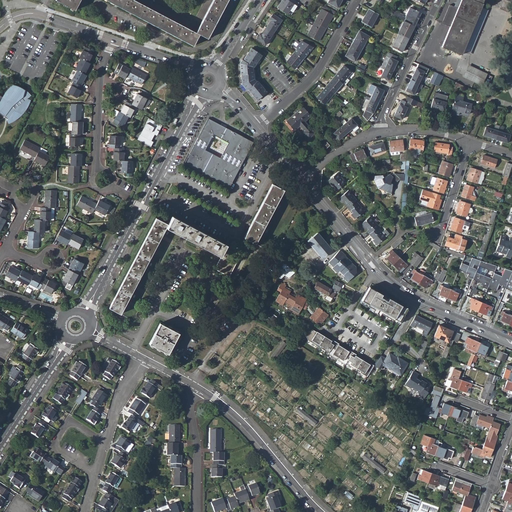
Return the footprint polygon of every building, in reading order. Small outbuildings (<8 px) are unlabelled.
[(55,0),(75,10),(79,0),(55,0)] [(106,0),(193,46),(199,34),(207,39),(227,0),(212,0),(196,32),(134,0),(106,0)] [(287,14),(288,12),(286,11),(292,3),(287,0),(281,0),(277,8),(287,14)] [(482,3),(473,0),(460,0),(459,4),(457,8),(453,6),(449,5),(442,23),(450,26),(442,47),(461,55),(463,52),(481,7),(483,3),(482,3)] [(511,1),(511,0),(496,0),(495,4),(500,6),(499,9),(508,12),(511,1)] [(289,11),(292,13),(297,6),(292,3),(286,11),(288,12),(289,11)] [(481,7),(463,52),(469,55),(488,10),(481,7)] [(321,8),(314,22),(326,28),(328,25),(327,24),(333,14),(321,8)] [(405,17),(402,16),(398,14),(397,17),(404,21),(414,26),(420,13),(415,10),(415,11),(410,8),(405,17)] [(370,26),(377,13),(368,9),(365,15),(364,15),(360,21),(370,26)] [(270,21),(265,27),(273,33),(281,20),(272,14),(269,20),(270,21)] [(404,21),(398,33),(399,34),(408,38),(414,26),(404,21)] [(324,31),(326,28),(314,22),(307,34),(318,40),(323,31),(324,31)] [(264,46),(273,33),(265,27),(260,35),(259,34),(255,40),(264,46)] [(356,35),(352,43),(362,48),(363,47),(365,42),(368,36),(360,31),(357,36),(356,35)] [(402,52),(408,38),(399,34),(396,39),(395,38),(391,47),(402,52)] [(296,48),(294,51),(294,52),(302,59),(312,47),(301,40),(295,47),(296,48)] [(355,61),(362,48),(352,43),(349,48),(350,49),(346,56),(355,61)] [(81,58),(88,62),(94,51),(85,46),(79,57),(81,58)] [(262,55),(251,48),(243,60),(242,59),(239,63),(240,74),(241,75),(241,84),(246,90),(247,89),(257,100),(267,92),(257,81),(256,82),(254,79),(253,74),(253,73),(252,70),(254,68),(254,67),(262,55)] [(294,69),(302,59),(294,52),(291,56),(288,54),(287,55),(289,57),(286,62),(294,69)] [(388,53),(382,65),(386,67),(393,71),(397,61),(396,60),(397,57),(388,53)] [(77,70),(85,74),(90,63),(88,62),(81,58),(75,69),(77,70)] [(126,76),(130,69),(119,63),(114,73),(125,78),(126,76)] [(413,74),(411,79),(419,82),(424,72),(426,73),(429,68),(418,63),(414,71),(413,74)] [(344,65),(335,76),(343,82),(346,78),(351,72),(344,65)] [(480,69),(468,65),(463,76),(475,81),(480,69)] [(130,69),(126,76),(141,84),(146,75),(131,66),(130,69)] [(388,80),(393,71),(386,67),(381,77),(388,80)] [(487,72),(480,69),(475,81),(482,84),(487,72)] [(73,82),(81,86),(87,75),(85,74),(77,70),(71,81),(73,82)] [(438,86),(443,75),(437,73),(434,80),(433,83),(432,84),(438,86)] [(333,94),(343,82),(335,76),(325,87),(333,94)] [(421,89),(423,85),(419,82),(411,79),(405,91),(413,94),(417,87),(421,89)] [(81,86),(73,82),(67,92),(77,97),(82,87),(81,86)] [(366,96),(370,98),(375,86),(372,84),(366,96)] [(0,112),(8,118),(7,120),(9,123),(15,120),(21,116),(27,108),(31,100),(27,99),(24,101),(22,98),(23,97),(25,90),(19,87),(13,85),(4,94),(1,99),(0,103),(0,112)] [(375,86),(370,98),(378,102),(384,90),(375,86)] [(324,104),(333,94),(325,87),(316,98),(324,104)] [(131,104),(136,106),(141,109),(143,106),(147,98),(137,93),(131,104)] [(456,95),(450,113),(456,115),(457,111),(467,114),(470,103),(462,101),(463,97),(456,95)] [(372,116),(378,102),(370,98),(366,96),(365,97),(369,100),(362,115),(367,121),(372,116)] [(415,105),(417,106),(419,102),(408,96),(405,101),(401,100),(393,115),(401,119),(409,103),(414,106),(415,105)] [(143,106),(146,107),(147,105),(150,104),(151,101),(147,98),(143,106)] [(433,98),(431,107),(443,111),(446,102),(433,98)] [(136,106),(131,104),(126,101),(120,112),(128,116),(130,117),(136,106)] [(72,121),(81,122),(81,104),(71,104),(70,121),(72,121)] [(303,107),(287,121),(294,130),(299,126),(303,130),(302,132),(308,139),(314,133),(305,121),(310,116),(303,107)] [(342,114),(339,110),(333,114),(337,118),(342,114)] [(128,116),(120,112),(119,111),(117,114),(113,122),(122,127),(128,116)] [(350,118),(346,122),(342,124),(348,131),(351,128),(355,125),(356,125),(350,118)] [(149,119),(138,140),(151,146),(153,142),(151,141),(154,135),(157,136),(162,126),(149,119)] [(229,142),(224,151),(243,160),(252,142),(222,126),(214,122),(208,119),(198,137),(208,142),(213,134),(229,142)] [(81,122),(72,121),(72,133),(80,134),(82,134),(83,122),(81,122)] [(338,139),(348,131),(342,124),(333,133),(338,139)] [(484,135),(496,139),(500,126),(497,125),(495,129),(486,127),(484,135)] [(504,127),(500,126),(496,139),(507,143),(510,134),(502,132),(504,127)] [(80,134),(72,133),(70,133),(69,145),(80,146),(80,134)] [(114,148),(120,148),(120,135),(110,135),(109,147),(114,148)] [(194,145),(204,150),(208,142),(198,137),(194,145)] [(401,139),(389,141),(391,152),(403,151),(401,139)] [(409,150),(412,150),(419,151),(422,151),(423,140),(409,139),(409,150)] [(35,157),(40,148),(24,140),(20,149),(35,157)] [(383,143),(367,147),(370,155),(385,151),(383,143)] [(434,143),(433,151),(446,153),(446,157),(450,158),(452,147),(448,147),(449,144),(434,143)] [(229,186),(239,168),(220,158),(204,150),(194,145),(185,163),(229,186)] [(40,148),(35,157),(34,160),(45,165),(50,156),(46,154),(47,151),(40,147),(40,148)] [(122,160),(124,160),(124,148),(120,148),(114,148),(113,160),(122,160)] [(362,150),(350,155),(353,162),(366,156),(362,150)] [(220,158),(239,168),(243,160),(224,151),(220,158)] [(70,165),(79,166),(81,166),(82,153),(71,153),(70,165)] [(483,155),(480,164),(494,168),(497,159),(483,155)] [(124,160),(122,160),(121,172),(132,173),(132,160),(124,160)] [(441,161),(438,173),(448,177),(452,165),(441,161)] [(79,166),(70,165),(68,165),(67,182),(78,183),(79,166)] [(471,168),(467,180),(480,184),(482,180),(483,180),(484,177),(483,176),(484,173),(471,168)] [(345,182),(337,172),(327,181),(331,185),(332,185),(337,190),(345,182)] [(399,179),(393,173),(391,175),(390,174),(385,176),(385,175),(372,176),(378,188),(391,194),(392,184),(391,183),(392,181),(394,183),(399,179)] [(436,178),(432,190),(443,193),(446,181),(436,178)] [(244,237),(255,243),(284,190),(272,184),(244,237)] [(465,184),(461,196),(475,200),(476,197),(471,195),(473,187),(465,184)] [(438,198),(440,195),(422,189),(419,199),(421,200),(427,202),(426,205),(426,206),(431,208),(431,207),(433,207),(433,208),(437,210),(441,199),(438,198)] [(45,207),(55,208),(56,190),(46,190),(45,207)] [(343,202),(348,207),(356,200),(348,190),(338,198),(342,203),(343,202)] [(94,209),(97,203),(82,195),(76,205),(92,213),(94,209)] [(97,203),(94,209),(105,215),(110,205),(99,199),(97,203)] [(0,216),(4,218),(9,208),(4,205),(5,201),(3,200),(1,203),(0,202),(0,216)] [(364,210),(356,200),(348,207),(347,208),(351,213),(350,214),(354,219),(364,210)] [(460,201),(456,213),(466,216),(468,212),(470,213),(471,212),(472,210),(472,208),(469,207),(470,205),(460,201)] [(40,219),(45,219),(54,220),(55,208),(45,207),(41,207),(40,219)] [(414,217),(417,226),(434,221),(431,213),(414,217)] [(109,307),(120,314),(166,227),(185,237),(220,256),(226,244),(190,226),(172,216),(168,224),(156,218),(109,307)] [(365,228),(370,233),(377,227),(378,226),(370,216),(360,224),(364,229),(365,228)] [(454,218),(450,230),(461,233),(462,228),(466,229),(467,226),(468,226),(469,223),(454,218)] [(34,231),(39,231),(44,232),(45,219),(40,219),(34,219),(34,231)] [(382,231),(377,227),(370,233),(369,234),(373,239),(372,241),(376,245),(389,233),(385,228),(382,231)] [(486,230),(482,242),(486,244),(491,227),(489,227),(488,231),(486,230)] [(67,243),(72,235),(61,229),(56,239),(67,244),(67,243)] [(39,231),(34,231),(28,231),(27,247),(38,248),(39,231)] [(72,235),(67,243),(78,249),(83,239),(72,233),(72,235)] [(317,233),(307,241),(310,245),(311,244),(319,254),(319,255),(321,258),(331,250),(317,233)] [(501,234),(496,250),(505,254),(505,256),(510,258),(511,250),(511,238),(509,238),(508,241),(505,240),(505,236),(501,234)] [(403,239),(400,236),(390,245),(393,248),(403,239)] [(462,238),(454,236),(454,239),(448,237),(445,245),(463,251),(466,240),(462,238)] [(91,244),(97,248),(100,242),(94,238),(91,244)] [(481,250),(478,259),(481,260),(486,244),(482,242),(480,250),(481,250)] [(385,258),(392,265),(399,257),(391,249),(388,252),(389,254),(385,258)] [(215,269),(229,276),(238,259),(228,253),(228,252),(226,250),(225,252),(224,251),(215,269)] [(345,256),(339,250),(328,262),(333,267),(332,268),(337,273),(338,271),(344,276),(342,277),(347,282),(355,273),(355,268),(352,265),(350,263),(351,262),(345,256)] [(409,263),(412,265),(416,259),(419,256),(414,253),(412,256),(413,257),(409,263)] [(407,265),(399,257),(392,265),(400,272),(407,265)] [(462,263),(460,269),(469,273),(468,276),(474,278),(481,260),(478,259),(473,257),(469,265),(462,263)] [(69,269),(78,274),(84,263),(74,258),(69,269)] [(497,265),(481,260),(474,278),(473,279),(482,282),(480,286),(487,289),(488,286),(492,278),(484,275),(487,269),(494,272),(497,265)] [(280,264),(277,262),(267,271),(273,277),(281,278),(285,275),(289,277),(295,272),(283,261),(280,264)] [(17,279),(21,271),(10,266),(5,275),(16,281),(17,279)] [(501,275),(494,272),(492,278),(488,286),(496,290),(499,283),(502,285),(501,286),(506,288),(511,272),(511,270),(504,268),(501,275)] [(78,274),(69,269),(63,280),(68,283),(65,287),(70,289),(78,274)] [(409,279),(418,284),(423,275),(418,272),(413,269),(411,273),(412,274),(409,279)] [(29,283),(33,275),(22,270),(21,271),(17,279),(21,281),(28,285),(29,283)] [(40,287),(44,279),(34,274),(33,275),(29,283),(39,289),(40,287)] [(432,280),(423,275),(418,284),(425,289),(428,284),(429,284),(432,280)] [(44,279),(40,287),(51,293),(56,284),(45,278),(44,279)] [(337,293),(340,288),(334,284),(331,289),(317,282),(313,288),(327,295),(332,298),(335,292),(337,293)] [(438,295),(446,298),(450,289),(440,284),(438,288),(440,289),(438,295)] [(284,288),(279,285),(277,290),(280,292),(275,301),(283,305),(284,302),(292,306),(290,309),(298,313),(301,308),(302,306),(305,308),(307,304),(305,302),(306,299),(296,294),(295,296),(294,298),(293,297),(290,295),(289,295),(288,295),(288,294),(289,293),(290,291),(284,288)] [(369,285),(365,293),(366,293),(367,292),(366,291),(369,287),(387,298),(388,296),(369,285)] [(380,312),(399,323),(407,309),(388,298),(387,298),(369,287),(366,291),(367,292),(366,293),(365,293),(361,300),(367,303),(367,305),(373,308),(371,311),(379,315),(380,313),(380,312)] [(461,293),(450,289),(446,298),(455,302),(457,296),(459,297),(461,293)] [(388,298),(407,309),(408,308),(389,297),(388,298)] [(469,308),(477,311),(481,302),(471,297),(469,301),(471,302),(469,308)] [(368,309),(371,311),(373,308),(367,305),(367,303),(361,300),(360,302),(366,306),(366,305),(370,307),(368,309)] [(492,306),(481,302),(477,311),(485,315),(488,310),(490,310),(492,306)] [(305,308),(312,315),(314,312),(307,304),(305,308)] [(312,315),(309,318),(318,325),(327,315),(318,307),(314,312),(312,315)] [(500,321),(508,325),(511,315),(502,311),(500,315),(502,316),(500,321)] [(399,324),(399,323),(380,312),(380,313),(386,316),(386,318),(392,322),(393,320),(399,324)] [(4,328),(7,330),(12,322),(9,320),(9,319),(0,313),(0,326),(3,329),(4,328)] [(431,323),(415,315),(409,325),(414,327),(415,326),(424,330),(422,335),(425,336),(431,323)] [(19,324),(16,322),(11,331),(14,333),(22,339),(28,330),(20,324),(19,324)] [(149,344),(168,353),(179,333),(160,323),(149,344)] [(438,326),(434,336),(448,342),(452,331),(438,326)] [(348,351),(347,352),(345,351),(346,350),(340,346),(339,347),(337,346),(338,345),(338,343),(331,339),(331,340),(330,341),(327,339),(328,338),(319,333),(319,334),(316,332),(311,329),(304,333),(307,340),(328,353),(327,354),(344,365),(345,363),(367,377),(373,366),(374,365),(370,363),(369,364),(369,365),(366,363),(366,362),(358,357),(357,358),(354,356),(356,354),(349,350),(348,351)] [(475,352),(479,343),(466,337),(464,343),(467,344),(465,348),(475,352)] [(282,341),(270,357),(273,359),(286,343),(282,341)] [(423,341),(417,352),(421,356),(427,342),(423,341)] [(31,358),(32,359),(36,353),(37,353),(40,349),(31,343),(24,353),(25,354),(23,358),(29,362),(31,358)] [(487,346),(479,343),(475,352),(485,356),(487,352),(485,351),(487,346)] [(440,359),(444,361),(446,358),(450,348),(445,346),(440,359)] [(493,364),(497,366),(500,360),(503,353),(499,351),(493,364)] [(374,365),(373,366),(379,369),(382,365),(390,371),(391,370),(400,375),(407,363),(400,359),(398,361),(396,359),(397,358),(389,353),(385,359),(380,355),(374,365)] [(80,377),(87,366),(77,360),(75,364),(75,365),(71,371),(71,372),(69,375),(77,380),(80,377)] [(112,376),(113,377),(118,369),(119,370),(121,366),(112,360),(104,372),(105,372),(103,376),(110,380),(112,376)] [(315,367),(309,363),(303,371),(309,375),(315,367)] [(26,368),(24,367),(20,365),(19,364),(17,367),(16,367),(11,376),(10,377),(11,377),(7,383),(14,387),(17,381),(18,382),(21,378),(20,378),(24,372),(23,371),(26,368)] [(511,367),(506,365),(502,378),(507,380),(511,381),(511,367)] [(8,375),(11,376),(16,367),(14,366),(8,375)] [(449,386),(457,389),(461,380),(457,379),(460,371),(453,369),(451,376),(449,380),(451,381),(449,386)] [(405,384),(410,387),(410,386),(418,391),(416,393),(417,396),(422,399),(427,392),(426,391),(429,386),(425,384),(426,383),(421,380),(420,380),(416,378),(418,374),(412,371),(405,384)] [(480,397),(484,399),(493,375),(489,374),(480,397)] [(493,384),(497,376),(493,375),(484,399),(488,401),(494,385),(493,384)] [(140,392),(149,398),(156,388),(160,390),(162,388),(151,380),(149,383),(148,383),(144,389),(142,388),(140,392)] [(471,384),(461,380),(457,389),(466,392),(468,387),(469,388),(471,384)] [(506,393),(511,395),(511,394),(511,381),(507,380),(505,385),(503,385),(502,390),(507,392),(506,393)] [(54,400),(61,404),(72,388),(63,383),(61,386),(61,387),(57,395),(54,400)] [(75,401),(80,404),(87,392),(83,390),(75,401)] [(98,390),(89,403),(94,407),(97,408),(99,405),(100,406),(107,396),(98,390)] [(437,406),(441,396),(436,394),(430,407),(427,406),(424,413),(436,417),(439,411),(440,408),(437,406)] [(129,410),(128,412),(131,415),(136,418),(145,404),(136,399),(129,409),(129,410)] [(439,411),(449,415),(452,406),(444,403),(442,408),(440,408),(439,411)] [(41,415),(50,421),(56,411),(49,406),(46,411),(45,410),(41,415)] [(460,409),(452,406),(449,415),(458,419),(460,415),(458,414),(460,409)] [(99,414),(101,411),(97,408),(94,407),(92,410),(86,419),(94,425),(97,420),(96,419),(99,415),(99,414)] [(297,407),(295,410),(314,425),(316,422),(297,407)] [(142,426),(144,423),(136,418),(131,415),(129,418),(125,423),(124,423),(122,427),(130,432),(131,429),(136,422),(140,424),(142,426)] [(491,421),(492,417),(486,415),(485,418),(478,416),(475,425),(474,427),(481,429),(483,424),(488,426),(489,427),(483,445),(492,449),(497,437),(494,436),(495,433),(499,424),(491,421)] [(131,429),(135,431),(140,424),(136,422),(131,429)] [(31,433),(38,438),(44,428),(36,423),(34,427),(35,427),(31,433)] [(177,456),(177,443),(179,444),(179,425),(169,425),(168,443),(166,443),(166,455),(170,456),(170,468),(173,468),(173,486),(184,486),(184,468),(181,468),(181,456),(177,456)] [(210,429),(210,453),(213,453),(220,453),(220,429),(210,429)] [(425,452),(433,455),(437,445),(432,443),(434,439),(423,435),(420,444),(427,446),(425,452)] [(117,446),(115,449),(119,452),(126,456),(128,453),(125,451),(130,443),(122,437),(116,445),(117,446)] [(438,442),(437,445),(433,455),(447,460),(448,457),(450,458),(453,451),(445,448),(440,446),(441,443),(438,442)] [(125,451),(128,453),(133,446),(130,443),(125,451)] [(490,457),(492,449),(483,445),(482,448),(475,446),(475,447),(473,446),(471,452),(483,457),(484,455),(490,457)] [(40,463),(43,465),(48,458),(44,456),(45,455),(40,452),(41,451),(36,448),(30,456),(34,459),(38,462),(40,463)] [(456,457),(462,459),(465,451),(460,449),(459,449),(456,457)] [(127,461),(129,458),(126,456),(119,452),(117,455),(116,455),(111,463),(119,468),(125,460),(127,461)] [(221,469),(221,465),(223,465),(223,453),(220,453),(213,453),(213,465),(211,465),(211,477),(221,477),(221,469)] [(364,453),(362,456),(382,473),(385,470),(364,453)] [(51,460),(48,457),(48,458),(43,465),(42,466),(46,468),(47,467),(55,472),(60,464),(52,458),(51,460)] [(418,478),(428,482),(432,472),(423,469),(421,474),(419,474),(418,478)] [(19,489),(25,480),(15,474),(11,472),(8,477),(11,479),(10,481),(14,484),(14,486),(19,489)] [(104,487),(102,490),(106,493),(109,495),(112,491),(110,490),(112,487),(113,487),(119,478),(110,472),(108,476),(109,477),(105,483),(106,483),(104,486),(104,487)] [(439,484),(447,487),(450,479),(432,472),(428,482),(439,486),(439,484)] [(70,498),(71,499),(76,492),(77,492),(80,488),(78,487),(82,482),(74,477),(71,482),(70,482),(63,493),(64,494),(62,497),(68,502),(70,498)] [(468,494),(471,484),(463,481),(462,484),(455,481),(452,491),(465,495),(461,505),(471,508),(475,497),(468,494)] [(259,493),(255,483),(244,487),(243,485),(239,487),(240,491),(233,494),(234,496),(223,501),(222,498),(210,503),(213,511),(214,511),(226,508),(227,511),(238,506),(237,504),(248,500),(248,498),(259,493)] [(33,487),(30,485),(26,491),(29,493),(28,495),(38,502),(44,493),(34,486),(33,487)] [(511,504),(511,500),(511,492),(505,490),(502,498),(507,501),(504,508),(511,510),(511,504)] [(279,495),(277,491),(267,494),(269,499),(266,499),(267,501),(270,511),(267,511),(278,511),(277,509),(280,507),(276,496),(279,495)] [(407,492),(404,501),(413,505),(412,508),(417,510),(420,501),(422,497),(413,494),(407,492)] [(112,501),(114,498),(109,495),(106,493),(98,505),(103,508),(107,511),(113,502),(112,501)] [(143,511),(180,511),(182,511),(178,501),(155,509),(155,507),(143,511)] [(436,511),(438,507),(420,501),(417,510),(416,511),(436,511)]
